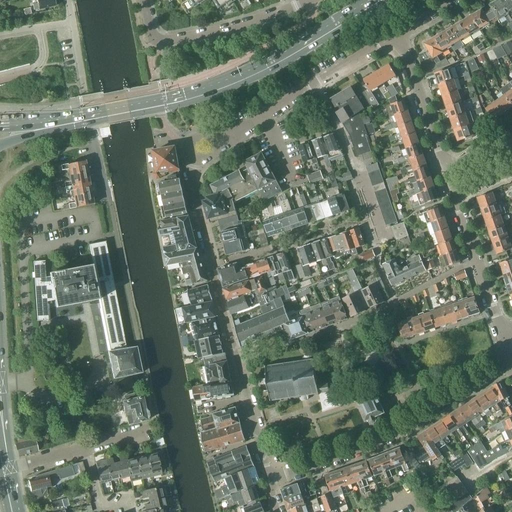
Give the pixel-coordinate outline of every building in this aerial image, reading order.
[(35,0),(37,3),(38,9),(38,10),(56,6),(55,0),(54,0),(35,0)] [(188,0),(193,8),(204,0),(214,0),(220,8),(233,0),(188,0)] [(492,8),(487,11),(494,22),(498,20),(505,16),(509,23),(508,24),(511,30),(511,19),(500,0),(496,0),(490,4),(491,4),(490,5),(492,8)] [(511,0),(500,0),(511,19),(511,12),(511,11),(511,0)] [(477,11),(471,15),(480,30),(494,22),(487,11),(483,13),(481,10),(478,12),(477,11)] [(465,19),(462,21),(471,36),(480,30),(471,15),(465,19)] [(459,22),(452,26),(462,42),(471,36),(462,21),(459,23),(459,22)] [(447,31),(443,32),(452,47),(462,42),(452,26),(446,30),(447,31)] [(440,33),(433,37),(443,53),(452,47),(443,32),(440,34),(440,33)] [(497,38),(498,40),(500,43),(506,41),(503,35),(497,38)] [(443,53),(433,37),(427,41),(428,42),(425,44),(435,61),(422,67),(423,68),(425,74),(432,71),(440,68),(449,65),(450,64),(446,58),(440,62),(437,56),(443,53)] [(502,47),(508,56),(511,53),(511,42),(511,41),(502,47)] [(481,44),(477,46),(481,52),(485,50),(481,44)] [(501,46),(493,50),(496,56),(505,52),(503,48),(501,46)] [(487,53),(491,62),(498,59),(496,56),(493,50),(487,53)] [(477,57),(480,63),(486,60),(484,54),(477,57)] [(389,65),(376,72),(383,83),(396,76),(389,65)] [(438,84),(438,85),(454,80),(450,68),(435,74),(436,79),(435,79),(437,84),(438,84)] [(366,84),(360,88),(370,103),(376,99),(371,91),(383,83),(376,72),(364,80),(366,84)] [(442,96),(458,91),(454,80),(438,85),(440,90),(439,90),(441,96),(442,96)] [(505,95),(511,105),(511,84),(510,83),(501,90),(505,95)] [(370,103),(360,88),(354,92),(351,87),(330,99),(336,108),(333,109),(342,123),(348,134),(349,134),(357,156),(373,151),(368,135),(364,126),(360,112),(371,105),(370,103)] [(395,89),(389,93),(392,98),(396,95),(398,94),(395,89)] [(446,107),(446,108),(462,102),(458,91),(442,96),(444,101),(443,102),(445,107),(446,107)] [(392,98),(389,99),(391,105),(398,102),(396,95),(392,98)] [(505,95),(495,102),(503,113),(511,106),(511,105),(505,95)] [(391,105),(394,116),(408,111),(404,100),(398,102),(391,105)] [(450,118),(450,119),(465,114),(462,102),(446,108),(448,112),(447,113),(449,119),(450,118)] [(495,102),(485,109),(493,121),(503,113),(495,102)] [(379,134),(398,127),(412,122),(408,111),(394,116),(397,123),(385,127),(383,128),(384,129),(378,131),(379,134)] [(454,129),(454,130),(469,125),(465,114),(450,119),(452,124),(451,124),(453,130),(454,129)] [(390,142),(402,138),(416,133),(412,122),(398,127),(401,134),(389,138),(390,142)] [(372,123),(364,126),(368,135),(375,133),(372,123)] [(469,125),(454,130),(458,141),(466,138),(467,140),(472,138),(472,137),(473,136),(469,125)] [(326,143),(323,143),(330,161),(343,156),(335,133),(324,137),(326,143)] [(404,144),(406,148),(419,144),(416,133),(402,138),(404,144)] [(330,161),(323,143),(321,138),(312,141),(318,158),(324,156),(328,167),(332,166),(330,161)] [(312,159),(314,165),(318,163),(314,150),(311,151),(308,143),(298,146),(304,162),(312,159)] [(398,164),(410,160),(423,155),(419,144),(406,148),(408,155),(403,157),(397,160),(398,164)] [(154,174),(154,177),(157,179),(160,178),(162,176),(165,175),(168,172),(179,170),(175,147),(154,151),(157,170),(156,170),(154,174)] [(244,161),(247,167),(259,190),(265,201),(283,192),(262,152),(244,161)] [(402,174),(414,170),(427,166),(423,155),(410,160),(412,166),(400,170),(402,174)] [(69,175),(89,172),(88,166),(87,166),(86,161),(58,167),(58,171),(68,169),(69,175)] [(366,167),(369,174),(380,170),(378,163),(366,167)] [(406,186),(413,183),(431,177),(427,166),(414,170),(416,177),(404,182),(406,186)] [(219,220),(220,226),(239,221),(238,215),(235,202),(259,190),(247,167),(240,171),(240,170),(211,185),(212,186),(211,187),(213,191),(214,191),(215,196),(208,198),(208,201),(204,202),(210,223),(219,220)] [(369,174),(371,180),(382,176),(380,170),(369,174)] [(308,176),(311,183),(323,178),(320,171),(308,176)] [(89,172),(69,175),(70,182),(64,183),(65,187),(90,183),(89,178),(90,178),(89,172)] [(342,175),(345,182),(353,179),(351,172),(342,175)] [(156,184),(163,218),(188,213),(180,174),(168,176),(169,181),(156,184)] [(371,180),(373,186),(384,183),(382,176),(371,180)] [(409,197),(417,194),(435,188),(431,177),(413,183),(415,190),(408,192),(409,197)] [(333,188),(342,213),(350,210),(344,193),(340,195),(338,189),(339,189),(336,179),(331,181),(333,188)] [(91,187),(90,183),(65,187),(66,192),(72,191),(73,197),(93,193),(92,187),(91,187)] [(373,186),(375,193),(386,189),(384,183),(373,186)] [(328,199),(334,215),(342,213),(333,188),(329,189),(330,192),(326,193),(328,199)] [(435,188),(417,194),(419,201),(412,204),(413,208),(439,199),(435,188)] [(375,193),(377,199),(388,195),(386,189),(375,193)] [(478,197),(482,209),(497,204),(493,192),(492,193),(491,191),(486,193),(487,195),(478,197)] [(93,193),(73,197),(74,203),(69,204),(70,209),(94,204),(93,199),(94,199),(93,193)] [(304,194),(300,196),(309,224),(317,221),(312,204),(308,206),(304,194)] [(318,196),(318,197),(325,218),(334,215),(328,199),(324,200),(322,194),(318,196)] [(377,199),(380,207),(391,203),(388,195),(377,199)] [(300,208),(296,210),(301,226),(309,224),(300,196),(296,197),(300,208)] [(284,213),(279,215),(285,232),(293,229),(284,201),(282,197),(279,198),(284,213)] [(310,200),(312,204),(317,221),(325,218),(318,197),(310,200)] [(288,199),(284,201),(293,229),(301,226),(296,210),(292,211),(288,199)] [(272,203),(267,205),(277,234),(285,232),(279,215),(276,216),(272,203)] [(380,207),(382,213),(393,209),(391,203),(380,207)] [(484,215),(486,220),(501,215),(497,204),(482,209),(482,210),(481,210),(483,216),(484,215)] [(277,234),(267,205),(258,209),(259,213),(263,211),(264,214),(266,213),(268,219),(263,221),(269,237),(277,234)] [(427,224),(432,223),(445,218),(441,207),(423,213),(427,224)] [(382,213),(384,219),(395,216),(393,209),(382,213)] [(488,227),(490,232),(505,226),(501,215),(486,220),(486,221),(484,221),(486,227),(488,227)] [(163,248),(164,255),(197,248),(195,239),(189,216),(177,218),(179,226),(162,230),(160,230),(161,235),(175,233),(177,243),(172,244),(173,246),(163,248)] [(395,216),(384,219),(386,226),(397,222),(395,216)] [(161,221),(162,230),(179,226),(177,218),(161,221)] [(432,223),(436,234),(449,229),(445,218),(432,223)] [(246,234),(244,226),(243,221),(239,221),(220,226),(221,228),(222,232),(221,232),(223,240),(223,242),(224,244),(247,238),(248,238),(252,237),(251,233),(250,233),(246,234)] [(392,227),(394,234),(406,229),(404,223),(392,227)] [(492,238),(493,243),(508,238),(505,226),(490,232),(488,233),(490,238),(492,238)] [(359,228),(350,231),(356,248),(365,245),(359,228)] [(406,229),(394,234),(396,240),(409,236),(406,229)] [(436,234),(439,245),(453,240),(449,229),(436,234)] [(329,238),(335,256),(336,259),(351,254),(353,256),(358,254),(356,248),(350,231),(329,238)] [(259,235),(262,245),(268,243),(265,233),(259,235)] [(247,238),(224,244),(225,250),(224,250),(225,254),(226,254),(227,256),(245,251),(251,249),(248,238),(247,238)] [(329,238),(320,241),(328,264),(330,271),(336,269),(333,262),(332,263),(330,258),(335,256),(329,238)] [(511,247),(508,238),(493,243),(494,244),(492,244),(494,250),(495,249),(497,255),(511,249),(511,247)] [(439,245),(443,256),(456,251),(453,240),(439,245)] [(127,349),(114,284),(106,241),(89,245),(94,266),(46,275),(45,261),(34,262),(37,322),(49,321),(48,309),(100,298),(111,351),(109,352),(110,358),(113,373),(115,379),(142,373),(137,347),(127,349)] [(320,241),(311,244),(317,262),(322,260),(324,265),(328,264),(320,241)] [(317,262),(311,244),(297,249),(303,265),(297,267),(301,278),(310,275),(307,265),(317,262)] [(197,248),(164,255),(166,266),(183,262),(184,267),(182,267),(184,275),(190,273),(193,284),(207,280),(200,255),(197,248)] [(372,258),(369,251),(358,256),(361,262),(372,258)] [(456,251),(443,256),(447,267),(460,262),(456,251)] [(286,253),(277,256),(283,273),(287,272),(289,281),(295,279),(286,253)] [(277,256),(267,259),(274,277),(274,276),(278,275),(281,282),(285,280),(283,273),(277,256)] [(410,266),(405,268),(409,278),(426,270),(419,256),(407,261),(410,266)] [(258,262),(262,274),(267,272),(269,278),(272,286),(276,284),(274,278),(274,276),(274,277),(267,259),(258,262)] [(431,260),(426,262),(429,270),(436,268),(433,259),(431,260)] [(503,271),(504,274),(511,271),(511,259),(500,263),(501,264),(499,264),(502,271),(503,271)] [(409,278),(405,268),(400,270),(395,260),(383,265),(393,285),(409,278)] [(250,278),(262,274),(258,262),(246,266),(250,278)] [(218,269),(223,287),(249,278),(246,268),(241,270),(240,266),(238,267),(238,263),(218,269)] [(362,290),(363,290),(354,270),(347,273),(353,286),(352,286),(355,293),(343,299),(352,317),(365,311),(364,310),(370,307),(362,290)] [(455,274),(457,281),(467,277),(465,271),(455,274)] [(373,285),(363,290),(362,290),(370,307),(371,309),(385,302),(379,290),(385,287),(380,276),(371,280),(373,285)] [(224,289),(228,303),(267,290),(262,277),(244,283),(244,282),(236,285),(236,286),(224,289)] [(299,283),(301,289),(312,284),(310,279),(299,283)] [(333,279),(323,283),(325,287),(335,283),(333,279)] [(188,290),(192,306),(196,305),(213,302),(212,300),(213,300),(209,285),(188,290)] [(228,303),(231,314),(257,305),(260,304),(260,305),(281,297),(290,294),(289,293),(288,289),(287,285),(283,287),(283,288),(275,291),(273,287),(267,290),(228,303)] [(463,299),(464,300),(469,315),(473,314),(474,315),(479,313),(479,312),(480,312),(475,296),(468,299),(467,297),(463,299)] [(281,297),(260,305),(261,307),(264,315),(241,324),(240,320),(233,322),(241,347),(258,340),(260,344),(264,342),(262,339),(278,332),(283,330),(281,325),(291,322),(282,302),(281,297)] [(452,302),(453,304),(458,319),(462,318),(463,319),(469,317),(468,316),(469,315),(464,300),(457,303),(457,301),(452,302)] [(192,322),(215,317),(217,317),(215,310),(213,301),(213,302),(196,305),(182,308),(177,309),(180,324),(186,323),(192,322)] [(341,301),(332,305),(338,323),(348,319),(341,301)] [(321,304),(311,307),(319,330),(328,326),(322,309),(322,308),(321,304)] [(442,308),(447,323),(452,321),(452,322),(458,320),(457,319),(458,319),(453,304),(446,306),(446,305),(441,306),(442,308)] [(332,305),(322,308),(322,309),(328,326),(338,323),(332,305)] [(302,316),(303,317),(309,333),(319,330),(311,307),(301,311),(303,316),(302,316)] [(430,310),(431,312),(436,327),(436,328),(441,326),(441,325),(443,324),(443,325),(447,324),(447,323),(442,308),(435,310),(435,308),(430,310)] [(419,314),(420,316),(425,330),(425,331),(425,332),(430,330),(430,329),(436,327),(431,312),(424,314),(424,312),(419,314)] [(408,317),(409,319),(414,334),(413,335),(414,336),(419,334),(419,333),(425,331),(425,330),(420,316),(413,318),(413,316),(408,317)] [(219,335),(215,317),(192,322),(197,340),(200,340),(200,344),(203,358),(207,357),(208,357),(211,357),(223,354),(219,335)] [(303,317),(291,322),(281,325),(283,330),(285,336),(288,335),(290,340),(309,333),(303,317)] [(414,334),(409,319),(402,321),(402,320),(397,321),(402,338),(404,338),(405,338),(408,337),(407,337),(413,335),(414,334)] [(207,375),(209,384),(210,384),(220,382),(220,384),(231,382),(226,353),(225,353),(223,354),(211,357),(213,365),(205,366),(206,371),(207,375)] [(319,393),(330,392),(328,383),(320,385),(319,384),(318,385),(315,368),(317,368),(317,366),(315,367),(314,361),(315,359),(314,358),(313,360),(312,360),(312,357),(310,355),(305,356),(304,358),(304,359),(303,359),(303,361),(295,362),(295,361),(293,361),(294,362),(286,363),(286,362),(284,362),(284,364),(277,365),(276,363),(275,363),(275,365),(266,366),(265,365),(264,366),(265,368),(266,374),(265,374),(265,376),(267,375),(267,379),(261,380),(262,389),(268,388),(269,392),(267,392),(268,394),(269,393),(270,400),(269,401),(271,402),(272,400),(280,399),(280,401),(282,400),(282,399),(289,398),(290,399),(291,399),(291,398),(298,397),(299,398),(300,398),(300,399),(302,401),(305,400),(307,400),(308,398),(308,397),(310,396),(309,395),(318,394),(318,395),(319,395),(319,393)] [(220,382),(210,384),(213,398),(232,395),(233,393),(231,382),(220,384),(220,382)] [(494,386),(493,386),(496,393),(501,401),(510,415),(511,414),(511,406),(508,398),(509,397),(503,384),(501,383),(499,383),(496,384),(495,385),(494,385),(494,386)] [(210,384),(209,384),(193,387),(195,401),(213,398),(210,384)] [(384,413),(382,408),(380,403),(375,391),(372,392),(370,389),(371,388),(370,388),(369,386),(370,386),(350,391),(342,394),(337,395),(336,391),(330,392),(319,393),(322,402),(324,409),(355,399),(365,421),(368,420),(371,428),(378,425),(378,424),(384,421),(381,414),(384,413)] [(493,386),(483,392),(500,417),(504,414),(500,409),(497,404),(501,401),(496,393),(493,386)] [(124,401),(122,402),(125,417),(126,417),(128,425),(148,420),(149,416),(148,412),(145,409),(143,396),(140,397),(139,392),(123,396),(124,401)] [(483,392),(475,398),(484,412),(488,417),(493,414),(496,419),(500,417),(483,392)] [(475,398),(466,403),(482,426),(485,430),(488,428),(486,424),(484,420),(480,414),(484,412),(475,398)] [(466,403),(458,409),(468,423),(472,420),(475,425),(478,429),(482,426),(466,403)] [(201,420),(204,431),(217,427),(218,429),(240,422),(236,407),(210,415),(211,417),(201,420)] [(458,409),(450,414),(467,440),(471,437),(463,426),(468,423),(458,409)] [(450,414),(441,420),(451,434),(455,431),(463,443),(467,440),(450,414)] [(500,429),(502,433),(511,428),(511,416),(496,424),(496,425),(492,427),(494,432),(500,429)] [(441,420),(433,425),(446,445),(450,442),(447,436),(451,434),(441,420)] [(204,431),(201,432),(205,452),(245,440),(240,422),(218,429),(217,427),(204,431)] [(433,425),(425,430),(434,445),(438,450),(446,445),(433,425)] [(506,443),(511,440),(510,440),(511,439),(511,428),(502,433),(506,443)] [(434,445),(425,430),(420,434),(420,435),(417,437),(424,447),(414,454),(420,463),(430,456),(433,461),(438,458),(440,461),(444,459),(438,450),(434,445)] [(37,440),(35,440),(27,442),(26,438),(19,439),(17,440),(15,440),(16,445),(19,456),(38,451),(37,449),(39,448),(40,445),(39,442),(37,440)] [(509,452),(507,447),(503,449),(501,445),(488,452),(482,443),(468,451),(480,469),(493,460),(509,452)] [(215,482),(226,478),(254,467),(254,466),(247,446),(207,461),(215,482)] [(396,448),(389,451),(396,467),(402,465),(405,472),(415,468),(416,470),(417,469),(421,467),(416,461),(411,455),(405,460),(400,448),(397,449),(396,448)] [(453,453),(455,457),(463,452),(461,448),(453,453)] [(389,451),(379,455),(388,478),(392,477),(389,470),(396,467),(389,451)] [(466,464),(465,464),(468,468),(474,463),(467,452),(461,456),(466,464)] [(157,454),(147,456),(152,478),(162,475),(159,462),(162,461),(161,454),(157,455),(157,454)] [(120,462),(117,463),(121,479),(130,477),(131,476),(127,461),(126,455),(119,457),(120,462)] [(388,478),(379,455),(369,459),(370,460),(369,460),(375,476),(382,473),(384,480),(388,478)] [(152,478),(147,456),(137,458),(142,480),(152,478)] [(461,456),(455,460),(460,468),(465,464),(466,464),(461,456)] [(137,458),(127,461),(131,476),(130,477),(131,483),(142,480),(137,458)] [(121,479),(117,463),(114,464),(112,459),(106,460),(111,481),(121,479)] [(111,481),(106,460),(95,463),(100,483),(111,481)] [(366,460),(356,464),(364,487),(369,486),(366,479),(373,477),(367,461),(366,461),(366,460)] [(460,468),(455,460),(449,464),(454,471),(460,468)] [(80,473),(85,472),(82,462),(77,463),(80,473)] [(356,464),(345,467),(351,484),(358,482),(360,489),(364,487),(356,464)] [(71,465),(35,476),(36,479),(28,481),(32,499),(48,495),(46,488),(51,487),(49,479),(59,476),(60,479),(74,475),(71,465)] [(217,500),(226,497),(254,486),(255,486),(260,484),(254,467),(226,478),(229,486),(215,491),(217,500)] [(345,467),(335,471),(344,495),(348,493),(345,486),(351,484),(345,467)] [(344,495),(335,471),(325,474),(326,475),(325,475),(330,491),(336,489),(338,496),(344,495)] [(444,479),(447,483),(456,477),(454,472),(445,478),(446,478),(444,479)] [(456,477),(447,483),(451,489),(461,482),(458,477),(456,477)] [(318,481),(322,492),(328,490),(324,479),(318,481)] [(281,489),(285,500),(302,494),(300,489),(305,487),(303,482),(281,489)] [(451,489),(452,492),(454,494),(465,487),(461,482),(451,489)] [(438,489),(443,498),(452,492),(451,489),(447,483),(438,489)] [(254,486),(226,497),(227,499),(229,505),(238,501),(240,506),(259,499),(257,495),(258,494),(257,491),(256,492),(256,490),(257,490),(255,487),(255,486),(254,486)] [(480,511),(485,510),(482,503),(489,499),(487,495),(490,494),(486,486),(458,511),(480,511)] [(150,501),(165,497),(163,487),(154,489),(142,492),(143,499),(149,498),(150,501)] [(465,487),(454,494),(458,500),(468,493),(465,487)] [(285,500),(288,510),(305,504),(303,499),(314,495),(312,491),(302,494),(285,500)] [(452,492),(443,498),(452,511),(457,511),(472,498),(468,493),(458,500),(454,494),(452,492)] [(323,505),(320,506),(321,511),(322,511),(323,511),(326,510),(326,511),(330,511),(336,510),(330,493),(329,493),(329,494),(323,496),(320,497),(323,505)] [(165,497),(150,501),(150,504),(145,505),(146,511),(163,508),(163,509),(168,508),(165,497)] [(311,502),(314,511),(316,511),(321,511),(320,506),(317,498),(311,502)] [(61,500),(51,502),(53,510),(64,508),(61,500)] [(263,511),(263,508),(264,508),(263,503),(261,503),(260,502),(244,508),(245,511),(263,511)]
